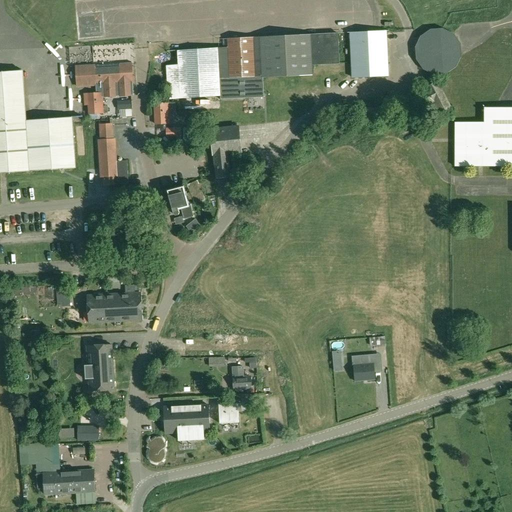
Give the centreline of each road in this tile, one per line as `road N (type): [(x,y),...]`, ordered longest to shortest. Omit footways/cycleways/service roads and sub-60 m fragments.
road 1 (unclassified): [(189,265),(336,100),(397,99),(449,181),(511,182)]
road 2 (tertiary): [(142,491),(511,376)]
road 3 (unclassified): [(142,491),(132,447),(141,361),(189,265)]
road 4 (unclassified): [(142,50),(140,125),(172,263)]
road 5 (unknown): [(277,451),(262,350),(148,346)]
road 6 (unclassified): [(0,270),(172,263)]
